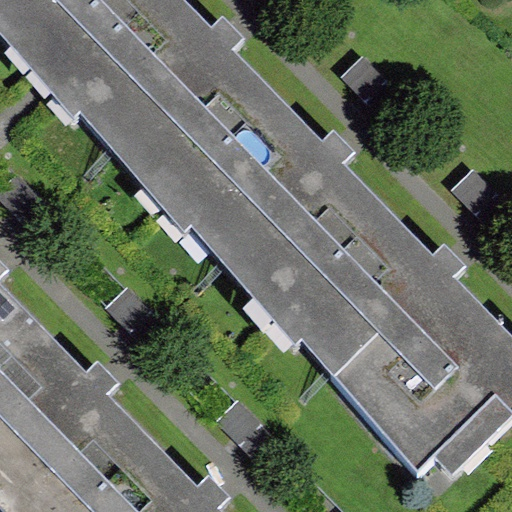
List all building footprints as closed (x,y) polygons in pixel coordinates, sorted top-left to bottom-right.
[(0,0),(0,46),(42,91),(45,95),(146,0),(0,0)] [(276,108),(174,0),(146,0),(45,95),(166,218),(276,108)] [(263,0),(278,14),(291,0),(263,0)] [(362,63),(342,82),(387,128),(407,109),(362,63)] [(388,222),(276,108),(166,218),(271,331),(388,222)] [(511,214),(473,175),(453,194),(498,240),(511,226),(511,214)] [(18,180),(0,197),(0,201),(43,245),(63,226),(18,180)] [(511,423),(511,354),(388,222),(271,331),(431,500),(511,423)] [(0,377),(43,334),(0,288),(0,377)] [(128,294),(108,313),(153,359),(173,340),(128,294)] [(87,511),(155,449),(43,334),(0,377),(0,511),(87,511)] [(239,406),(219,425),(264,471),(284,452),(239,406)] [(214,511),(155,449),(87,511),(214,511)]
